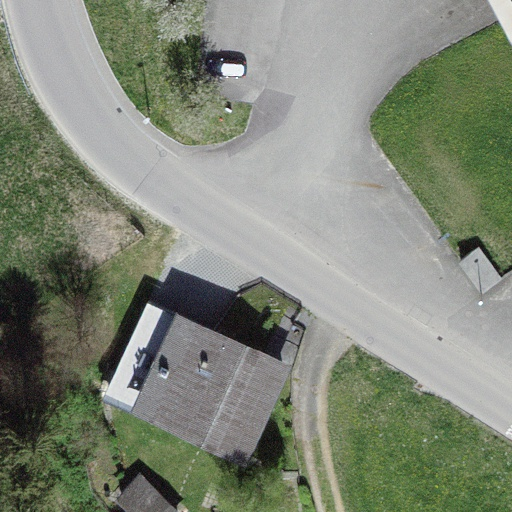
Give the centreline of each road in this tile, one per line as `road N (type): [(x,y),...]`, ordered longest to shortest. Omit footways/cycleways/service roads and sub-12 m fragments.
road 1 (residential): [(41,0),(61,69),(93,121),(142,173),(511,412)]
road 2 (track): [(335,511),(309,394),(352,309)]
